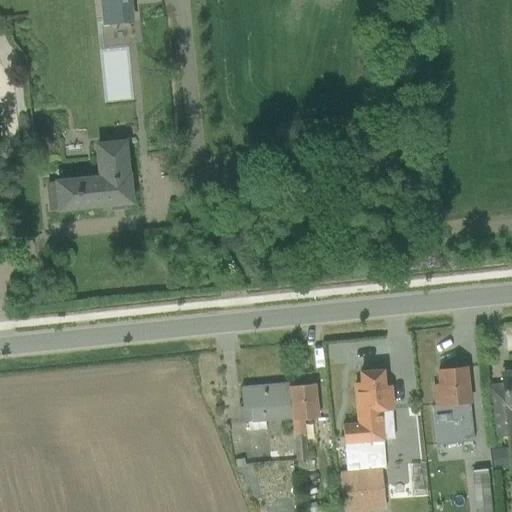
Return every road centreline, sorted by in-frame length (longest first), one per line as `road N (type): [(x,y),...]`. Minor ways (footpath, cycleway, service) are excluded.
road 1 (secondary): [(0,346),(511,294)]
road 2 (unknown): [(511,223),(414,230),(324,189),(162,184)]
